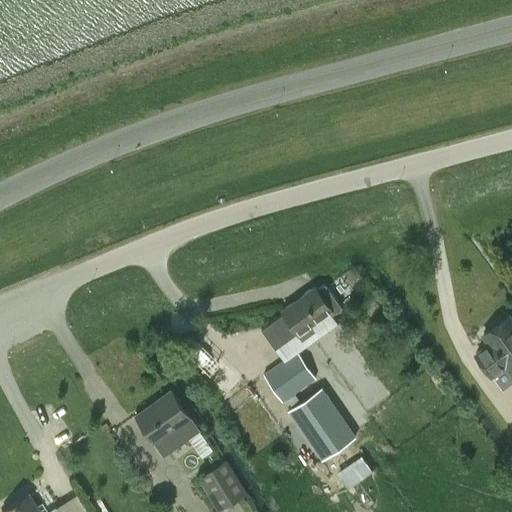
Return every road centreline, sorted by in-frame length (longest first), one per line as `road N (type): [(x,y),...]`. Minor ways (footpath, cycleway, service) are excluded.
road 1 (secondary): [(0,200),(169,129),(511,34)]
road 2 (unclassified): [(20,300),(216,219),(511,140)]
